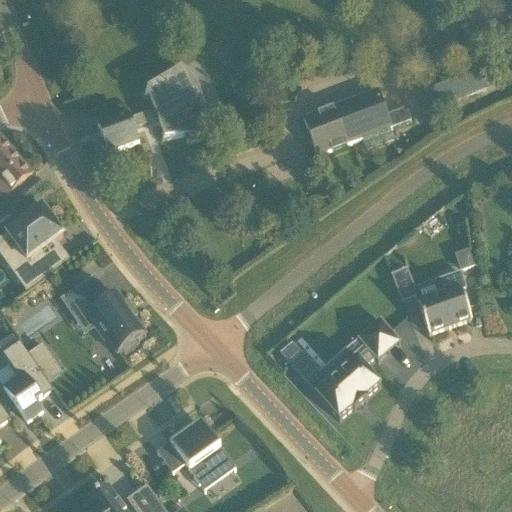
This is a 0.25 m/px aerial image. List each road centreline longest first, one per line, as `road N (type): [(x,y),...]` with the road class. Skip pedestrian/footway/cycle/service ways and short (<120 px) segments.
road 1 (residential): [(511,127),(414,178),(213,353)]
road 2 (residential): [(213,353),(149,288),(64,159),(33,93)]
road 3 (residential): [(213,353),(67,445),(0,500)]
road 4 (residential): [(511,347),(454,353),(428,366),(406,391),(364,509)]
road 5 (residential): [(364,509),(213,353)]
